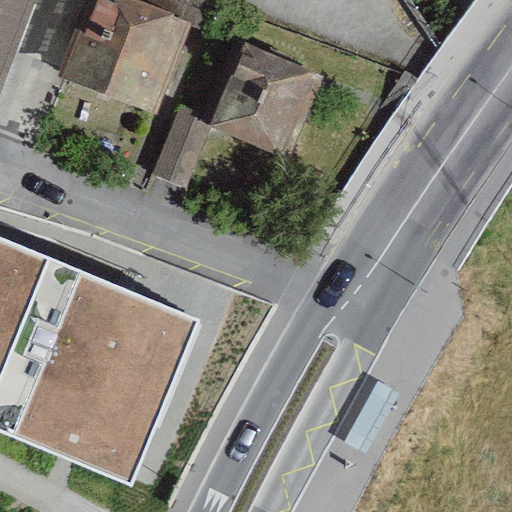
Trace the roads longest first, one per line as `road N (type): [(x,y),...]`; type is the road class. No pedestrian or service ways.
road 1 (residential): [(6,164),(342,305)]
road 2 (tertiary): [(342,305),(511,68)]
road 3 (tertiary): [(235,511),(342,305)]
road 4 (residential): [(62,0),(6,164)]
